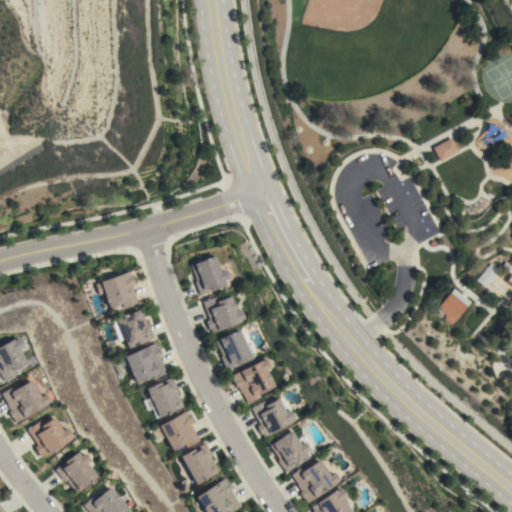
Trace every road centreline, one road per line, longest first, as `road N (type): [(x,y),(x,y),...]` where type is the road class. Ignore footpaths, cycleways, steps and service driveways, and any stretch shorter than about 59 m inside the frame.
road 1 (residential): [(144,229),(222,417),(285,511)]
road 2 (tertiary): [(511,490),(381,379),(308,288)]
road 3 (tertiary): [(257,192),(144,229),(0,260)]
road 4 (tertiary): [(257,192),(231,119),(210,0)]
